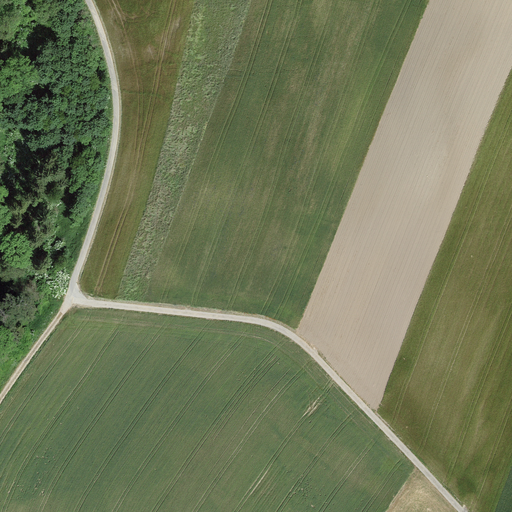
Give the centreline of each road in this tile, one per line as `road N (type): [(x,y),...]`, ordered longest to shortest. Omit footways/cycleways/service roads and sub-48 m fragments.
road 1 (track): [(463,511),(283,329),(69,298),(112,152),(111,50),(82,0)]
road 2 (track): [(69,298),(0,402)]
